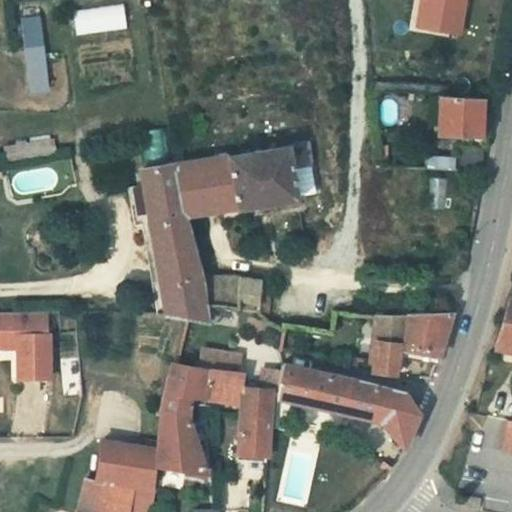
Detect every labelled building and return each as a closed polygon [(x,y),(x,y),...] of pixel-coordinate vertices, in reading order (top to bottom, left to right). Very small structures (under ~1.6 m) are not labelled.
[(418,0),(414,27),(461,35),(466,0),(418,0)] [(24,92),(45,91),(41,14),(21,15),(24,92)] [(488,92),(445,87),(443,127),(484,131),(488,92)] [(217,201),(238,197),(238,201),(298,189),(291,146),(311,142),(307,128),(207,149),(217,201)] [(217,201),(207,149),(138,163),(148,220),(186,213),(186,209),(217,201)] [(201,300),(196,269),(186,213),(148,220),(164,310),(183,311),(203,312),(201,300)] [(265,312),(266,274),(252,272),(196,269),(201,300),(237,301),(236,311),(254,311),(255,305),(265,312)] [(40,307),(0,306),(0,342),(5,342),(5,335),(12,335),(11,373),(43,374),(43,329),(40,329),(40,307)] [(397,368),(406,369),(408,355),(411,342),(442,349),(444,345),(454,306),(408,310),(404,335),(397,368)] [(391,367),(397,368),(404,335),(399,335),(404,310),(382,311),(375,359),(375,365),(391,367)] [(442,349),(411,342),(408,355),(437,360),(442,349)] [(197,346),(195,362),(244,370),(244,353),(197,346)] [(410,390),(283,356),(277,389),(277,393),(372,415),(400,439),(420,408),(410,390)] [(183,401),(183,393),(197,395),(199,363),(195,362),(170,359),(165,358),(162,369),(153,399),(153,410),(181,414),(183,401)] [(197,395),(241,401),(242,401),(243,380),(244,370),(199,363),(197,395)] [(238,449),(241,449),(263,452),(270,387),(243,380),(242,401),(241,401),(240,411),(238,449)] [(149,460),(199,467),(180,424),(181,414),(153,410),(150,439),(149,460)] [(120,511),(122,501),(127,439),(97,439),(88,482),(80,481),(71,511),(120,511)] [(150,439),(127,439),(122,501),(147,504),(149,460),(150,439)]
